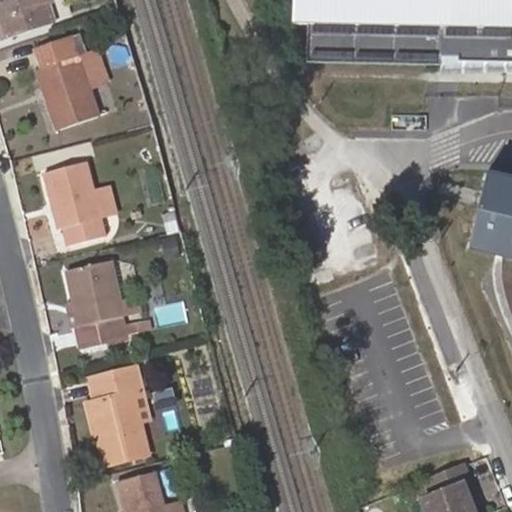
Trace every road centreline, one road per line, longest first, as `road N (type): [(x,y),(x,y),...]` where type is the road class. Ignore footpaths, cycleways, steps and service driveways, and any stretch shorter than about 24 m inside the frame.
road 1 (residential): [(0,204),(55,457)]
road 2 (unknown): [(511,115),(464,127),(383,174)]
